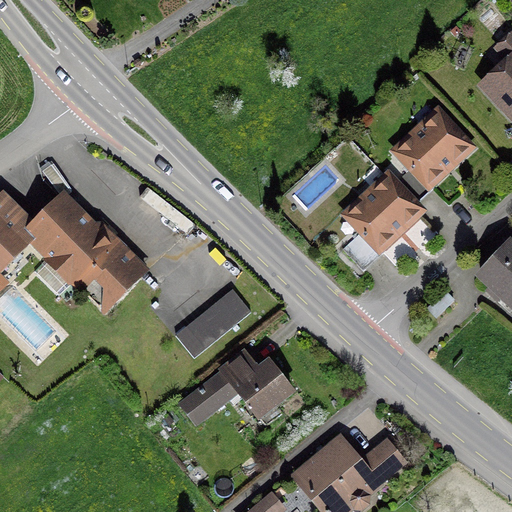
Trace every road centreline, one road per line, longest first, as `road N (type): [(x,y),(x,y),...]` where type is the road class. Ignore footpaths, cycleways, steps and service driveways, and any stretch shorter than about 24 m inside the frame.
road 1 (secondary): [(102,91),(362,337)]
road 2 (residential): [(362,337),(511,204)]
road 3 (secondary): [(362,337),(511,465)]
road 4 (residential): [(102,91),(0,166)]
road 5 (secondary): [(15,0),(102,91)]
